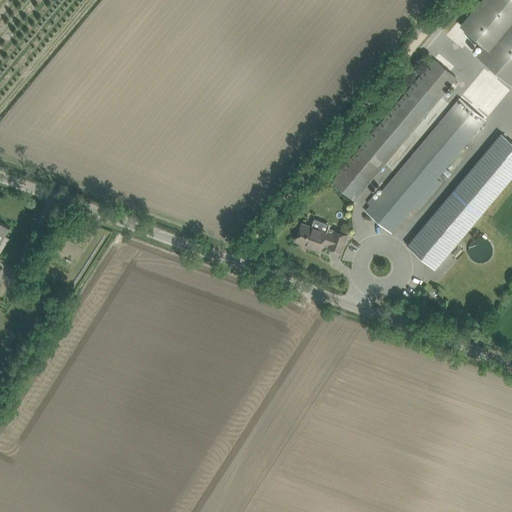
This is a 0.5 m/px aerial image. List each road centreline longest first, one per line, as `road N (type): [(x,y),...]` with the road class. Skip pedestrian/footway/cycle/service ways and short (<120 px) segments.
road 1 (unclassified): [(511,356),(0,168)]
road 2 (track): [(226,249),(442,0)]
